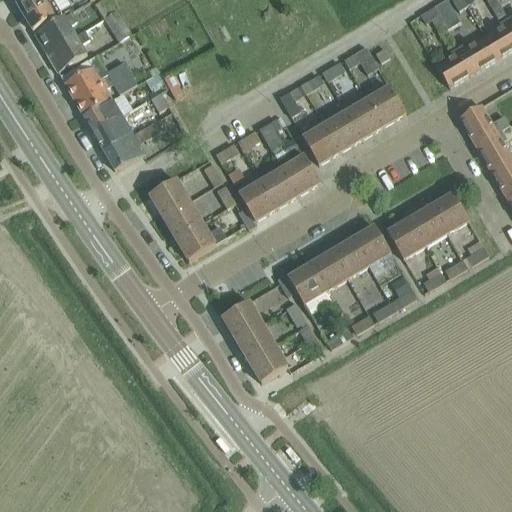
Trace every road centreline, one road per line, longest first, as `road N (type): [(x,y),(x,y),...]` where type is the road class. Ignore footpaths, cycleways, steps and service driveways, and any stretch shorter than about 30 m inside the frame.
road 1 (residential): [(174,296),(338,201),(352,171),(435,121)]
road 2 (residential): [(174,296),(0,28)]
road 3 (tertiary): [(149,313),(0,98)]
road 4 (residential): [(245,436),(255,407),(174,296)]
road 5 (tertiary): [(245,436),(149,313)]
road 6 (residential): [(435,121),(510,251)]
